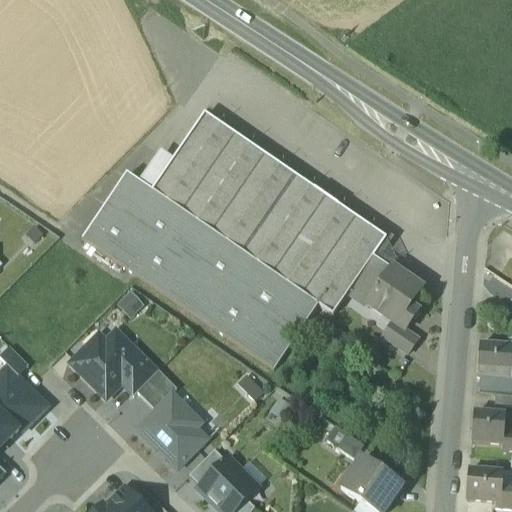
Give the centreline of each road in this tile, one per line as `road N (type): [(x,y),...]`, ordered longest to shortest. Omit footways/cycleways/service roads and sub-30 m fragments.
road 1 (secondary): [(486,183),(202,0)]
road 2 (residential): [(443,511),(473,211),(486,183)]
